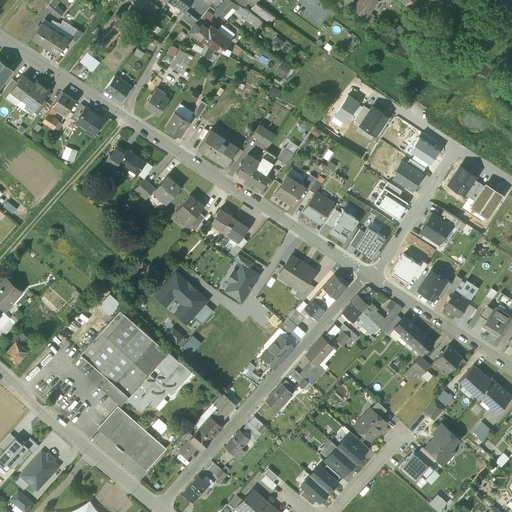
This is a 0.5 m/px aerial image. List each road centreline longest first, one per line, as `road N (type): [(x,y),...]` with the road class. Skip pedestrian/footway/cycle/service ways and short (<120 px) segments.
road 1 (residential): [(367,273),(158,507)]
road 2 (residential): [(367,273),(121,115)]
road 3 (residential): [(0,372),(158,507)]
road 4 (track): [(0,259),(123,114)]
road 5 (residential): [(511,366),(373,277)]
road 6 (residential): [(373,277),(454,148)]
road 7 (residential): [(121,115),(0,35)]
